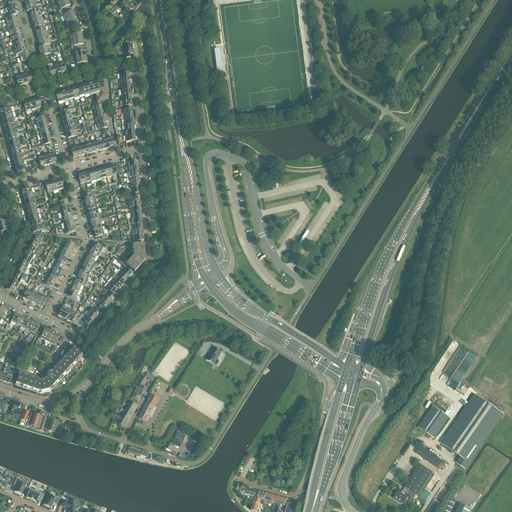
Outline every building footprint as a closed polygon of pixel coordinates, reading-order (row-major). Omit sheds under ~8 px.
[(58,11),(59,14),(69,10),(68,7),(70,6),(67,0),(58,5),(60,10),(58,11)] [(120,12),(121,15),(123,17),(132,9),(125,2),(122,5),(120,3),(111,11),(114,13),(117,10),(120,12)] [(3,15),(5,14),(15,11),(13,7),(2,10),(3,15)] [(63,16),(66,21),(75,17),(73,11),(70,12),(69,10),(59,14),(61,17),(63,16)] [(75,17),(66,21),(68,26),(66,27),(67,31),(77,26),(75,23),(78,22),(75,17)] [(71,36),(72,41),(82,39),(81,33),(79,34),(78,31),(68,33),(69,36),(71,36)] [(71,47),(71,50),(81,49),(81,46),(83,45),(82,39),(72,41),(73,47),(71,47)] [(128,45),(127,42),(120,43),(121,46),(122,46),(124,59),(132,58),(131,50),(132,50),(132,45),(128,45)] [(218,73),(223,72),(220,48),(215,49),(218,73)] [(74,53),(75,59),(86,57),(85,51),(82,52),(81,49),(71,50),(72,54),(74,53)] [(86,57),(75,59),(76,64),(74,65),(75,68),(85,66),(84,63),(87,63),(86,57)] [(63,61),(57,63),(61,74),(66,72),(63,61)] [(52,64),(53,66),(56,75),(61,74),(57,63),(52,64)] [(56,75),(53,66),(47,68),(50,77),(56,75)] [(31,73),(26,74),(28,83),(34,82),(31,73)] [(23,85),(20,76),(15,77),(18,86),(23,85)] [(97,82),(92,83),(94,93),(100,91),(97,82)] [(63,102),(61,93),(55,94),(58,103),(63,102)] [(39,99),(33,101),(36,110),(41,108),(39,99)] [(31,111),(28,102),(23,104),(25,113),(31,111)] [(0,110),(0,112),(1,116),(12,113),(11,107),(9,108),(0,110)] [(1,116),(2,121),(13,118),(12,113),(1,116)] [(2,121),(4,126),(13,124),(15,123),(13,118),(2,121)] [(63,123),(65,128),(76,125),(74,120),(72,121),(63,123)] [(65,128),(66,134),(75,131),(77,131),(76,125),(65,128)] [(96,140),(96,142),(99,151),(104,150),(102,141),(101,139),(96,140)] [(78,157),(76,148),(75,146),(70,147),(73,158),(78,157)] [(46,166),(43,157),(43,155),(37,156),(40,167),(46,166)] [(24,166),(15,168),(17,174),(28,170),(27,165),(24,166)] [(83,196),(85,201),(94,199),(93,193),(83,196)] [(57,203),(58,208),(68,206),(67,200),(57,203)] [(74,227),(64,229),(66,235),(75,232),(74,227)] [(103,230),(93,233),(95,238),(100,237),(101,239),(107,238),(106,235),(104,235),(103,230)] [(33,236),(30,241),(39,245),(43,237),(42,237),(34,236),(33,236)] [(30,241),(28,246),(38,251),(40,246),(39,245),(30,241)] [(67,242),(64,247),(72,250),(74,245),(67,242)] [(94,243),(92,248),(101,253),(104,254),(106,249),(104,248),(106,245),(100,243),(99,245),(95,244),(94,243)] [(132,245),(133,256),(126,265),(134,272),(145,260),(144,244),(132,245)] [(28,246),(25,251),(36,256),(38,251),(28,246)] [(60,250),(62,251),(69,255),(72,250),(64,247),(63,246),(60,250)] [(92,248),(89,253),(96,257),(98,257),(101,253),(92,248)] [(36,256),(25,251),(23,255),(31,260),(34,261),(37,256),(36,256)] [(62,251),(60,256),(67,260),(69,255),(62,251)] [(89,253),(87,258),(94,261),(96,257),(89,253)] [(23,255),(21,260),(29,264),(31,260),(23,255)] [(56,258),(55,260),(64,265),(67,260),(60,256),(58,259),(56,258)] [(87,258),(84,263),(93,267),(96,262),(94,261),(87,258)] [(21,260),(18,265),(27,269),(29,264),(21,260)] [(55,260),(53,265),(62,270),(64,265),(55,260)] [(84,263),(82,267),(91,272),(93,267),(84,263)] [(18,265),(16,270),(24,274),(27,269),(18,265)] [(53,265),(50,270),(59,274),(62,270),(53,265)] [(82,267),(79,272),(88,277),(91,272),(82,267)] [(124,267),(120,271),(128,279),(132,274),(124,267)] [(16,270),(13,275),(22,279),(24,280),(26,275),(24,274),(16,270)] [(50,270),(48,275),(57,279),(59,274),(50,270)] [(120,271),(117,275),(125,283),(128,279),(120,271)] [(79,272),(77,277),(86,282),(88,277),(79,272)] [(13,275),(11,280),(19,284),(22,279),(13,275)] [(48,275),(46,280),(55,284),(57,279),(48,275)] [(117,275),(113,280),(121,287),(125,283),(117,275)] [(77,277),(75,282),(82,286),(83,287),(86,282),(77,277)] [(11,280),(8,285),(17,289),(19,284),(11,280)] [(55,284),(46,280),(43,285),(52,289),(55,284)] [(113,280),(109,284),(117,291),(121,287),(113,280)] [(75,282),(72,287),(79,290),(82,286),(75,282)] [(117,291),(109,284),(105,288),(113,295),(117,291)] [(17,289),(8,285),(6,290),(14,294),(17,289)] [(72,287),(70,292),(77,295),(79,290),(72,287)] [(23,298),(28,301),(32,292),(27,290),(23,298)] [(32,292),(28,301),(33,303),(38,293),(33,290),(32,292)] [(77,295),(70,292),(67,297),(74,300),(77,295)] [(107,292),(103,296),(110,303),(114,299),(107,292)] [(33,303),(37,305),(43,295),(38,293),(37,295),(33,303)] [(43,295),(37,305),(43,308),(48,298),(43,295)] [(103,296),(99,300),(106,307),(110,303),(103,296)] [(99,300),(96,304),(103,311),(106,307),(99,300)] [(96,304),(92,308),(99,315),(103,311),(96,304)] [(58,316),(67,320),(72,310),(63,306),(58,316)] [(92,308),(88,312),(95,319),(99,315),(92,308)] [(72,323),(72,322),(75,317),(77,313),(72,310),(67,320),(72,323)] [(88,312),(85,316),(92,323),(95,319),(88,312)] [(11,322),(16,325),(20,316),(15,314),(11,322)] [(16,325),(21,327),(25,319),(20,316),(16,325)] [(81,320),(88,327),(92,323),(85,316),(81,320)] [(21,327),(25,330),(30,321),(25,319),(21,327)] [(79,320),(77,325),(85,329),(88,327),(81,320),(81,321),(79,320)] [(25,330),(30,332),(34,323),(30,321),(25,330)] [(34,323),(30,332),(29,334),(34,337),(39,326),(34,323)] [(40,338),(45,341),(50,331),(45,329),(40,338)] [(45,341),(50,343),(55,334),(50,331),(45,341)] [(55,334),(50,343),(55,346),(60,336),(55,334)] [(217,365),(219,361),(217,360),(221,352),(222,352),(214,347),(214,348),(206,360),(214,365),(215,364),(217,365)] [(46,376),(47,377),(44,380),(41,381),(19,374),(15,386),(40,394),(50,392),(83,356),(74,348),(51,372),(50,371),(49,371),(49,372),(48,372),(48,373),(47,373),(47,374),(46,375),(46,376)] [(8,373),(5,382),(10,384),(11,383),(13,375),(8,373)] [(145,378),(152,382),(155,377),(148,373),(145,378)] [(144,388),(140,386),(145,378),(142,376),(136,387),(143,391),(144,388)] [(155,407),(159,399),(151,395),(139,418),(147,422),(150,417),(149,416),(154,406),(155,407)] [(468,404),(441,444),(453,452),(461,457),(456,464),(464,469),(485,440),(503,415),(475,395),(470,403),(468,404)] [(130,401),(121,417),(114,413),(111,417),(118,420),(116,423),(125,428),(138,406),(130,401)] [(5,414),(7,414),(13,417),(12,419),(18,421),(22,411),(17,409),(17,408),(10,405),(10,406),(8,406),(5,414)] [(433,407),(419,428),(433,438),(448,418),(433,407)] [(31,426),(34,427),(33,428),(35,428),(36,427),(39,429),(39,430),(43,431),(45,428),(47,422),(45,422),(46,419),(43,417),(42,419),(39,418),(40,416),(35,415),(31,413),(27,426),(30,427),(31,426)] [(45,432),(47,433),(48,431),(52,432),(53,432),(55,433),(56,433),(57,433),(58,432),(59,431),(59,429),(60,429),(57,428),(59,423),(56,422),(52,420),(49,419),(47,424),(45,432)] [(172,444),(180,447),(185,436),(178,433),(172,444)] [(130,447),(128,453),(136,456),(138,450),(130,447)] [(138,450),(136,456),(140,457),(141,456),(147,458),(149,453),(138,450)] [(275,453),(271,460),(268,465),(272,467),(276,460),(277,460),(279,456),(276,455),(277,454),(275,453)] [(157,456),(154,455),(154,461),(158,463),(159,461),(160,461),(160,462),(164,464),(165,463),(167,464),(168,460),(157,456)] [(418,496),(432,473),(420,465),(402,492),(399,489),(394,498),(401,503),(404,499),(406,500),(409,496),(407,494),(409,490),(418,496)] [(0,483),(0,486),(5,488),(7,485),(10,487),(14,479),(10,477),(9,478),(4,475),(0,483)] [(16,480),(13,486),(16,487),(15,489),(16,490),(15,493),(21,495),(22,492),(23,493),(25,489),(24,489),(26,485),(20,482),(20,481),(16,480)] [(245,497),(246,495),(246,494),(244,494),(245,488),(238,486),(237,491),(240,493),(239,495),(240,497),(241,497),(243,497),(245,497)] [(251,502),(253,503),(255,497),(257,492),(247,489),(245,488),(244,494),(246,494),(246,495),(252,496),(251,502)] [(37,502),(38,500),(41,501),(44,495),(40,493),(39,496),(29,491),(26,497),(37,502)] [(257,491),(257,492),(255,497),(259,499),(258,502),(260,503),(262,503),(265,493),(257,491)] [(52,505),(53,506),(54,503),(56,505),(59,499),(55,497),(55,498),(49,495),(47,499),(46,499),(45,502),(45,503),(44,505),(51,508),(52,505)] [(271,502),(274,503),(276,497),(271,495),(269,504),(268,506),(270,507),(271,502)] [(255,497),(253,503),(251,510),(252,511),(259,511),(260,510),(258,509),(260,503),(258,502),(259,499),(255,497)] [(279,507),(278,509),(281,510),(282,505),(285,506),(286,500),(281,498),(279,507)] [(68,502),(62,500),(60,506),(65,509),(65,508),(67,508),(67,511),(76,511),(77,508),(78,508),(79,508),(80,507),(80,506),(79,505),(78,504),(77,504),(77,502),(68,502)] [(444,511),(449,511),(455,502),(451,500),(444,511)] [(284,511),(290,511),(293,504),(288,502),(284,511)]
